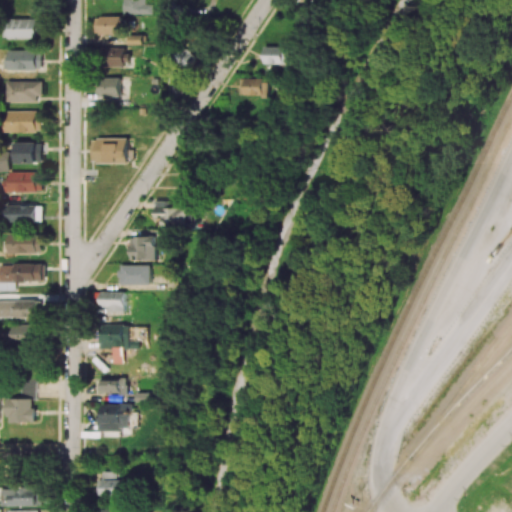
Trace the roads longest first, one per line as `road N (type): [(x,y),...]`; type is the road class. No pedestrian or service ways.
road 1 (residential): [(393,0),(320,133),(253,297),(206,511)]
road 2 (residential): [(265,0),(74,286)]
road 3 (residential): [(73,0),(74,286)]
road 4 (residential): [(74,286),(74,511)]
